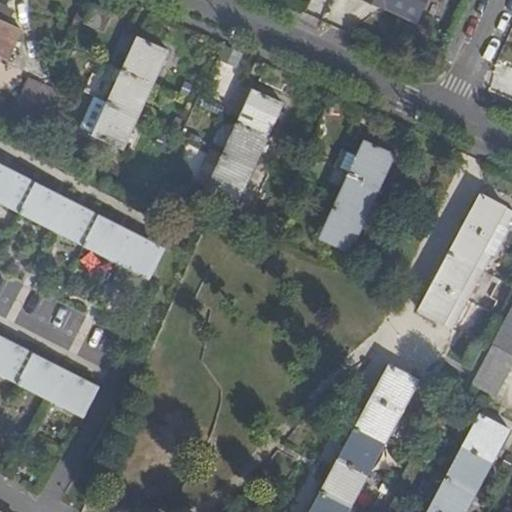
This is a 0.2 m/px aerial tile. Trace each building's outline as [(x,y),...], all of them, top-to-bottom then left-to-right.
[(365,0),(379,6),(382,1),(420,18),(427,0),(365,0)] [(382,1),(379,6),(417,24),(420,18),(382,1)] [(0,54),(9,58),(21,30),(6,23),(11,12),(0,6),(0,54)] [(110,15),(92,6),(84,22),(103,31),(110,15)] [(122,149),(167,50),(138,38),(94,135),(122,149)] [(19,103),(43,114),(54,90),(29,79),(19,103)] [(237,200),(282,104),(253,91),(209,188),(237,200)] [(350,252),(395,154),(365,141),(321,238),(350,252)] [(0,200),(150,277),(163,249),(22,177),(25,170),(0,156),(0,200)] [(450,327),(490,256),(481,250),(497,223),(504,227),(511,212),(511,211),(480,195),(419,310),(450,327)] [(481,250),(490,256),(492,257),(507,229),(504,227),(497,223),(481,250)] [(497,395),(511,366),(511,309),(473,383),(497,395)] [(0,372),(84,416),(98,388),(0,337),(0,372)] [(347,511),(418,380),(390,365),(311,511),(347,511)] [(466,511),(510,430),(482,415),(429,511),(466,511)]
